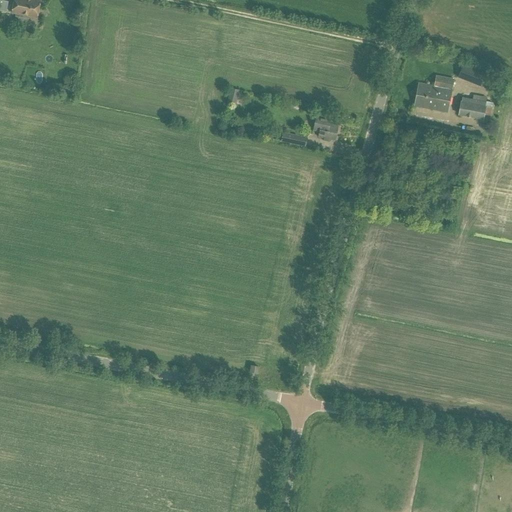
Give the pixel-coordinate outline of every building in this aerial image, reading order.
[(38,15),(40,3),(35,2),(35,0),(15,0),(12,13),(17,13),(16,15),(16,17),(17,19),(18,20),(20,21),(23,21),(25,21),(27,21),(28,19),(29,18),(29,16),(32,17),(33,14),(38,15)] [(419,83),(414,106),(448,112),(454,80),(437,76),(435,86),(419,83)] [(460,100),(458,115),(483,120),(486,106),(485,106),(486,101),(486,97),(474,95),(473,95),(472,99),(462,97),(461,101),(460,100)] [(330,124),(331,119),(317,116),(314,131),(319,132),(318,137),(326,138),(325,141),(330,141),(330,139),(335,141),(338,126),(330,124)] [(305,146),(307,138),(283,133),(281,141),(305,146)]
